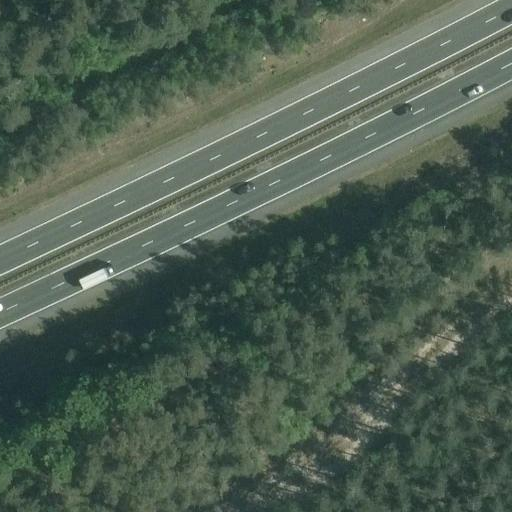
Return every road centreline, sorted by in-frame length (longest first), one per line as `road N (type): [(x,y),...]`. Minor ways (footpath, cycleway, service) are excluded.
road 1 (motorway): [(511,2),(0,255)]
road 2 (motorway): [(0,318),(511,70)]
